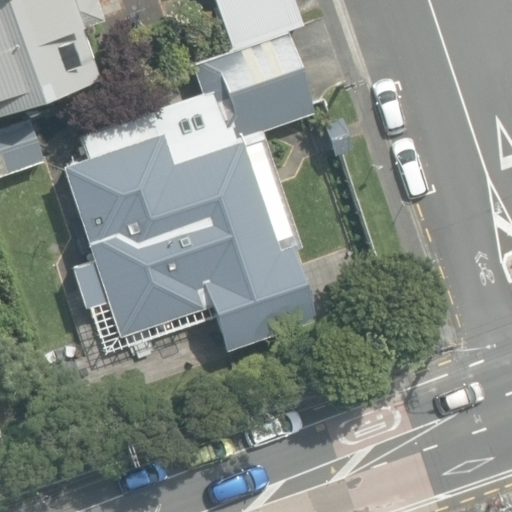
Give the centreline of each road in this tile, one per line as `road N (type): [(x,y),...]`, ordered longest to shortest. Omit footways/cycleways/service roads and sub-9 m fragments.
road 1 (secondary): [(511,411),(226,511)]
road 2 (residential): [(511,256),(425,0)]
